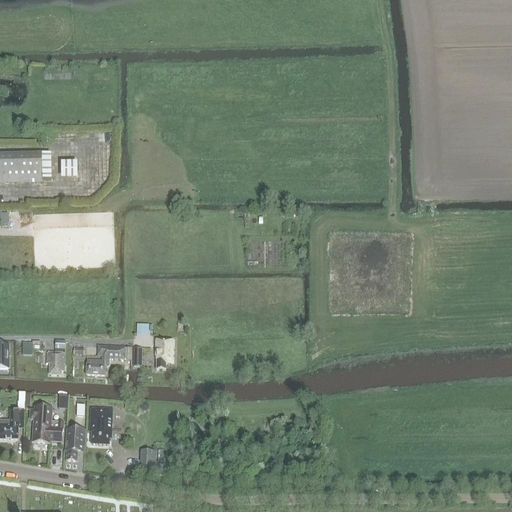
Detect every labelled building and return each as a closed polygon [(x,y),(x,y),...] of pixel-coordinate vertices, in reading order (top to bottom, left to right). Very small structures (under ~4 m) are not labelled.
[(0,155),(0,184),(43,184),(42,155),(0,155)] [(62,162),(62,179),(78,179),(78,162),(62,162)] [(149,334),(149,325),(138,325),(139,335),(149,334)] [(64,372),(65,341),(56,341),(55,354),(48,353),(48,364),(50,365),(49,376),(60,376),(60,372),(64,372)] [(157,358),(157,372),(166,372),(166,365),(173,366),(173,342),(156,342),(156,358),(157,358)] [(0,370),(10,370),(10,347),(0,347),(0,370)] [(87,362),(87,377),(106,378),(106,368),(109,369),(109,361),(112,359),(131,360),(132,350),(127,349),(110,349),(109,355),(103,355),(103,363),(87,362)] [(135,350),(134,368),(142,369),(143,350),(135,350)] [(18,403),(17,403),(17,410),(10,410),(10,421),(4,421),(0,420),(0,440),(18,440),(18,429),(23,429),(23,410),(24,410),(24,403),(25,403),(25,393),(18,393),(18,403)] [(59,398),(58,411),(68,411),(69,398),(59,398)] [(85,406),(77,406),(76,418),(84,419),(85,406)] [(35,408),(35,411),(31,410),(30,419),(34,420),(32,443),(49,445),(49,441),(62,442),(64,423),(51,422),(52,409),(51,409),(35,408)] [(90,409),(89,433),(92,433),(91,445),(109,446),(109,431),(111,432),(112,410),(90,409)] [(67,453),(66,462),(77,463),(78,454),(84,454),(86,431),(67,430),(65,453),(67,453)] [(157,452),(141,451),(140,467),(156,468),(157,452)]
